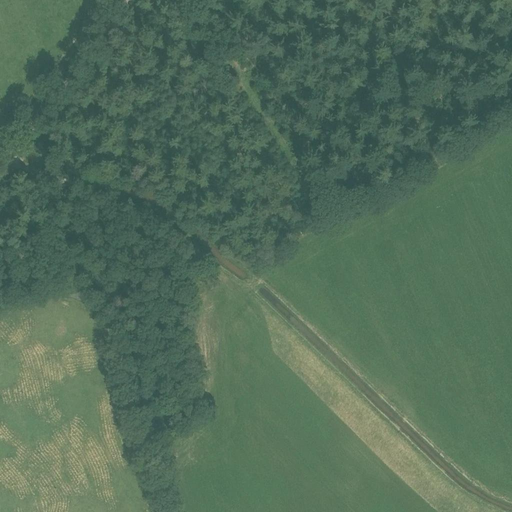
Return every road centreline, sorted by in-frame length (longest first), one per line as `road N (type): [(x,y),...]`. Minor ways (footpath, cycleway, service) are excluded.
road 1 (track): [(0,301),(61,292),(97,309),(167,511)]
road 2 (track): [(9,158),(138,204),(227,277)]
road 3 (track): [(189,0),(319,213)]
road 4 (track): [(0,171),(125,0)]
